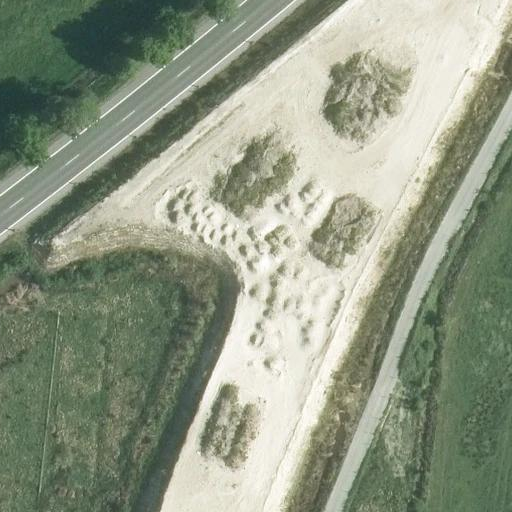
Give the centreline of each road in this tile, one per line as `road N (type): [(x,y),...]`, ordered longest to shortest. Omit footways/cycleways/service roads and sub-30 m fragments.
road 1 (track): [(511,102),(438,240),(328,511)]
road 2 (secondary): [(347,215),(235,172),(184,166),(74,188),(0,225)]
road 3 (primary): [(0,217),(272,0)]
road 4 (primary): [(347,215),(219,511)]
road 5 (primary): [(465,0),(347,215)]
